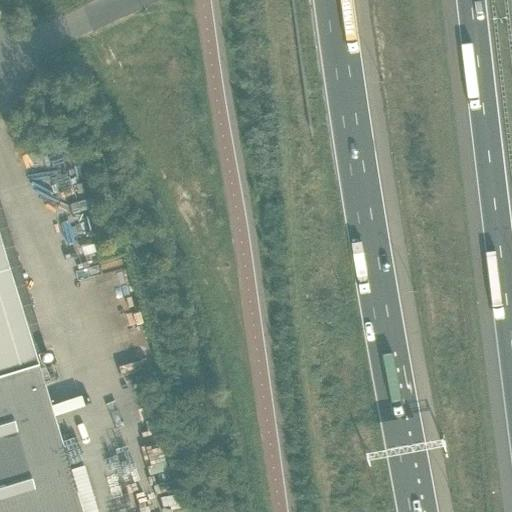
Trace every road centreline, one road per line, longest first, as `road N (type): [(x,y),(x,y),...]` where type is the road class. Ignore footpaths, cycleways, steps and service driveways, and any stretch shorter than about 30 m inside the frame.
road 1 (trunk): [(332,0),(413,511)]
road 2 (motorway): [(470,0),(511,339)]
road 3 (residential): [(8,56),(129,0)]
